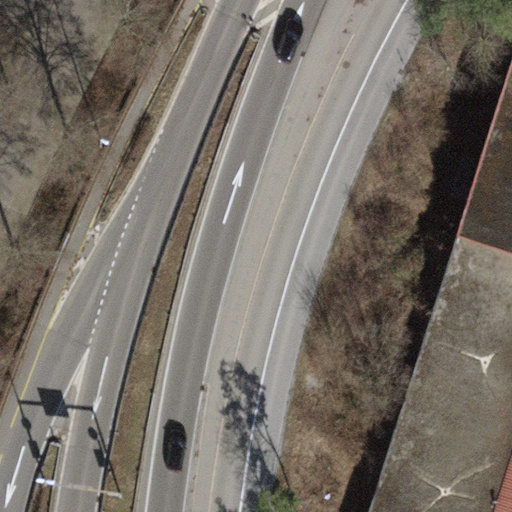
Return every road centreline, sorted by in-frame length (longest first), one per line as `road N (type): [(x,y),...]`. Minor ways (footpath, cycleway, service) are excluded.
road 1 (residential): [(236,511),(276,318),(342,127),(408,0)]
road 2 (primary): [(167,511),(225,211),(304,0)]
road 3 (primary): [(171,158),(22,446),(1,511)]
road 4 (primary): [(171,158),(132,264),(85,469)]
road 5 (primary): [(241,0),(171,158)]
